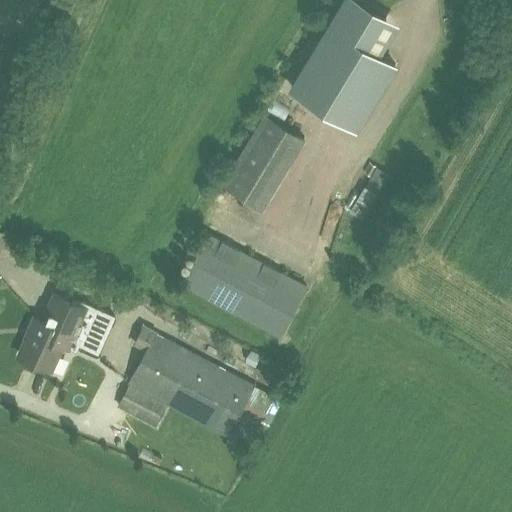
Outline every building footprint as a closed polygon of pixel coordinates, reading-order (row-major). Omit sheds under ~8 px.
[(360,0),(344,0),(292,86),(357,126),(396,63),(368,46),(386,15),(360,0)] [(304,136),(265,112),(222,181),(261,205),(304,136)] [(363,219),(378,193),(365,185),(350,211),(363,219)] [(280,336),(308,283),(208,231),(181,283),(280,336)] [(79,302),(56,291),(48,309),(51,311),(47,320),(35,315),(29,330),(30,331),(20,354),(49,368),(55,354),(58,355),(63,344),(68,346),(69,345),(76,348),(79,343),(99,351),(115,315),(80,299),(79,302)] [(147,349),(129,382),(168,402),(173,405),(228,434),(254,384),(155,332),(156,331),(144,325),(135,342),(147,349)] [(129,382),(117,404),(156,424),(168,402),(129,382)] [(230,435),(228,439),(245,448),(260,420),(243,411),(230,435)]
